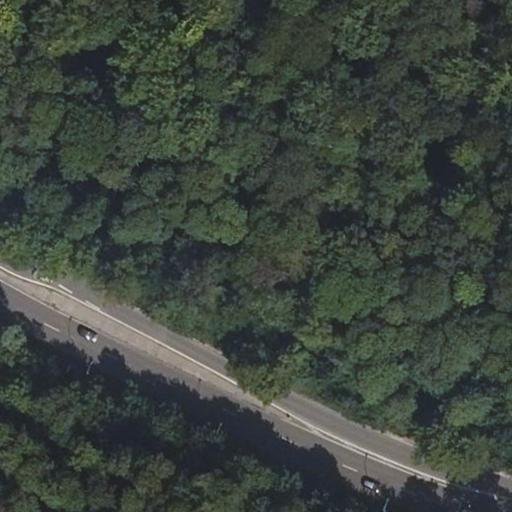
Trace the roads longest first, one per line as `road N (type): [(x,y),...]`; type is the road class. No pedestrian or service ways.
road 1 (secondary): [(350,446),(269,389),(0,244)]
road 2 (secondary): [(0,298),(198,402),(350,446)]
road 3 (secondary): [(350,446),(511,501)]
